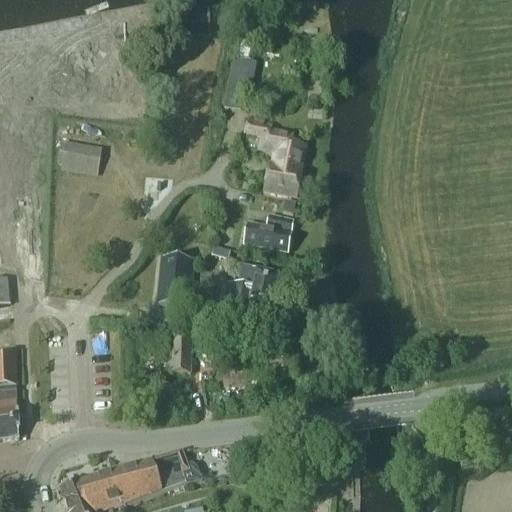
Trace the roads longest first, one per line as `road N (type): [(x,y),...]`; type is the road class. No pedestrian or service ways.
road 1 (tertiary): [(82,442),(428,402)]
road 2 (residential): [(221,178),(190,180),(177,190),(126,265),(76,312)]
road 3 (residential): [(82,442),(76,312)]
